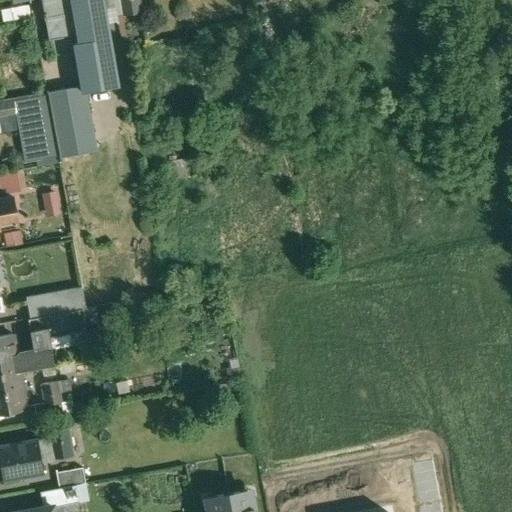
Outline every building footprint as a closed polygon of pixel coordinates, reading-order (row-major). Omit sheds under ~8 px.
[(30,0),(34,16),(47,14),(45,0),(46,0),(30,0)] [(104,0),(46,0),(45,0),(47,14),(52,38),(80,33),(85,62),(80,63),(84,83),(85,83),(118,77),(104,0)] [(124,0),(127,15),(143,12),(140,0),(124,0)] [(23,4),(0,9),(0,19),(25,14),(23,4)] [(511,69),(511,65),(483,70),(488,100),(511,95),(511,69)] [(84,83),(47,89),(59,155),(61,161),(91,155),(83,108),(89,107),(85,83),(84,83)] [(42,108),(17,113),(25,161),(59,155),(48,93),(39,95),(42,108)] [(39,95),(0,102),(0,115),(17,113),(42,108),(39,95)] [(196,157),(168,162),(171,179),(199,174),(196,157)] [(17,170),(0,172),(0,186),(2,186),(3,193),(21,189),(17,170)] [(54,191),(40,192),(42,214),(56,213),(54,191)] [(14,196),(0,198),(0,227),(19,224),(14,196)] [(132,255),(96,262),(103,296),(139,289),(132,255)] [(81,274),(74,276),(76,288),(84,287),(81,274)] [(96,306),(92,285),(84,287),(87,307),(96,306)] [(76,288),(56,292),(57,299),(30,304),(33,317),(83,308),(87,307),(84,287),(76,288)] [(33,317),(28,318),(30,330),(48,327),(50,336),(51,336),(87,329),(83,308),(33,317)] [(48,327),(30,330),(33,346),(33,348),(37,348),(37,351),(52,349),(53,349),(51,336),(50,336),(48,327)] [(14,333),(0,335),(0,373),(21,370),(55,363),(52,349),(37,351),(37,348),(33,348),(33,346),(17,350),(14,333)] [(21,370),(0,373),(0,412),(28,407),(21,370)] [(58,379),(43,382),(47,401),(47,404),(62,401),(58,379)] [(47,401),(35,403),(38,418),(64,413),(62,401),(47,404),(47,401)] [(69,424),(49,428),(51,436),(54,457),(74,454),(69,424)] [(51,436),(39,438),(43,459),(54,457),(51,436)] [(39,438),(0,444),(0,457),(4,479),(45,472),(43,459),(39,438)] [(84,465),(58,470),(61,487),(87,482),(84,465)] [(256,511),(252,488),(203,497),(205,511),(256,511)]
